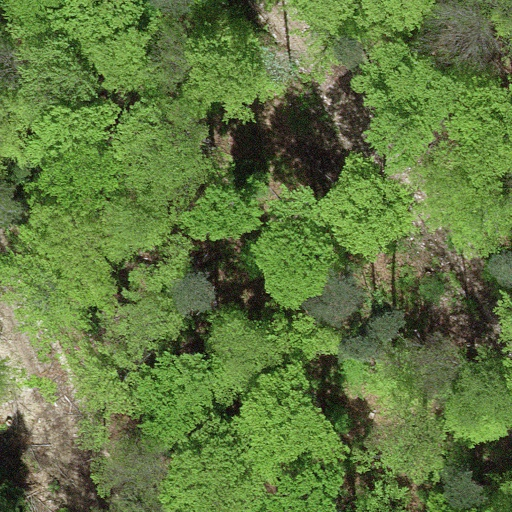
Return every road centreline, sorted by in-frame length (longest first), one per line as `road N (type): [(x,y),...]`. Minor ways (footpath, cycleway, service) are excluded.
road 1 (track): [(511,354),(255,0)]
road 2 (track): [(100,511),(0,307)]
